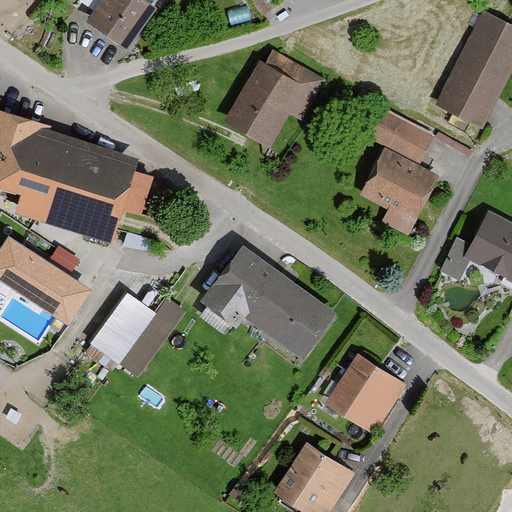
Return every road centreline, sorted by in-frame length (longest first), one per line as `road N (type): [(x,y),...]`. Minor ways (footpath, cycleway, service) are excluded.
road 1 (residential): [(0,49),(398,320)]
road 2 (track): [(63,90),(386,0)]
road 3 (residential): [(398,320),(478,161),(511,134)]
road 4 (residential): [(398,320),(511,407)]
